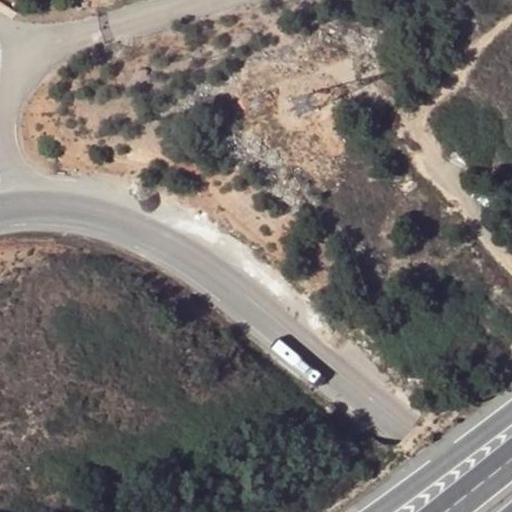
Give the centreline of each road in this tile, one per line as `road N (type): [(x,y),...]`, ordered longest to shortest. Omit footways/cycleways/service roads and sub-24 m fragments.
road 1 (unclassified): [(0,206),(73,208),(181,250),(508,511)]
road 2 (unclassified): [(0,75),(29,43),(174,0)]
road 3 (trunk): [(511,411),(376,511)]
road 4 (track): [(411,134),(511,265)]
